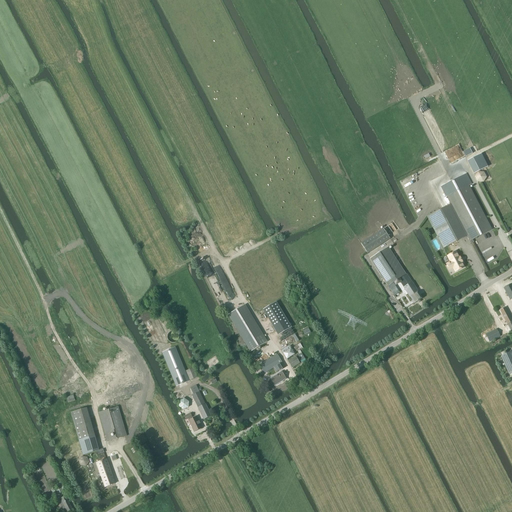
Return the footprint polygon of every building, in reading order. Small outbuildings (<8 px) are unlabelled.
[(482,170),(476,157),(467,161),(474,174),(482,170)] [(451,204),(428,216),(445,248),(467,236),(470,241),(492,230),(469,186),(471,185),(466,174),(440,187),(446,198),(447,197),(451,204)] [(367,253),(390,239),(384,229),(361,243),(367,253)] [(387,248),(370,259),(388,286),(405,275),(387,248)] [(460,257),(459,258),(456,252),(447,256),(451,262),(446,264),(449,270),(453,267),(456,272),(464,267),(462,263),(460,257)] [(405,275),(399,279),(404,288),(408,294),(414,303),(417,302),(418,302),(419,303),(420,302),(420,301),(420,300),(421,299),(415,290),(416,290),(416,289),(411,283),(406,274),(405,275)] [(278,335),(291,327),(276,302),(263,310),(278,335)] [(228,315),(250,352),(267,342),(245,305),(228,315)] [(511,332),(511,331),(511,319),(505,307),(500,310),(511,332)] [(489,342),(500,337),(497,329),(486,334),(489,342)] [(179,337),(179,336),(179,334),(179,333),(178,332),(177,331),(176,330),(175,330),(173,330),(172,330),(171,330),(170,331),(169,332),(168,333),(167,334),(167,335),(167,336),(167,338),(168,339),(169,340),(170,341),(171,341),(172,342),(173,342),(175,342),(176,341),(177,340),(178,340),(179,338),(179,337)] [(304,357),(304,358),(301,353),(299,351),(303,349),(300,344),(293,348),(296,352),(298,352),(299,355),(297,356),(301,363),(306,360),(304,357)] [(176,386),(189,380),(175,347),(162,352),(176,386)] [(287,360),(295,355),(291,348),(283,353),(287,360)] [(509,375),(511,373),(511,353),(511,352),(501,356),(509,375)] [(277,354),(260,365),(265,373),(273,368),(276,372),(279,370),(280,371),(285,368),(282,363),(277,354)] [(292,368),(300,363),(296,357),(288,362),(292,368)] [(190,380),(197,377),(193,368),(186,371),(190,380)] [(275,386),(285,379),(281,372),(271,378),(275,386)] [(211,416),(199,392),(196,386),(190,389),(193,395),(192,396),(203,420),(211,416)] [(107,442),(126,436),(118,407),(98,413),(107,442)] [(97,451),(93,436),(85,409),(70,413),(79,441),(83,455),(97,451)] [(201,429),(202,428),(196,417),(191,420),(190,418),(191,417),(190,414),(184,417),(186,420),(188,419),(189,421),(188,421),(194,432),(199,430),(201,429)] [(89,462),(87,457),(82,457),(79,461),(81,465),(86,466),(89,462)] [(115,484),(107,459),(98,462),(101,471),(99,472),(102,480),(100,481),(102,488),(105,487),(115,484)] [(53,496),(67,490),(63,481),(59,483),(60,485),(57,486),(57,488),(55,489),(56,491),(54,491),(53,488),(50,489),(53,496)] [(68,511),(72,510),(72,509),(65,496),(58,500),(64,511),(68,511)]
